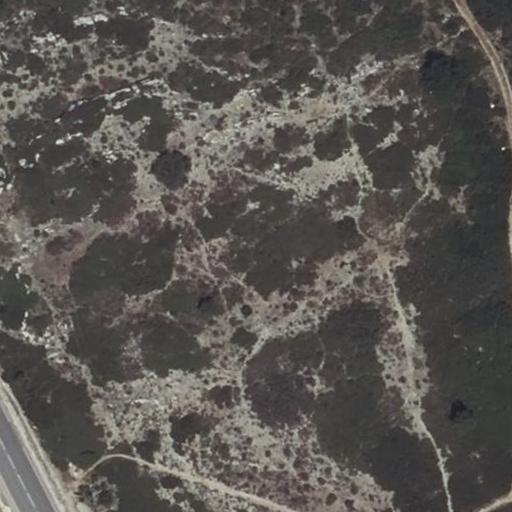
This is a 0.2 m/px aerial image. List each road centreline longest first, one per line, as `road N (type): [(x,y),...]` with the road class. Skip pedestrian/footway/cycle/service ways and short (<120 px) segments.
road 1 (track): [(285,511),(114,455),(45,511)]
road 2 (track): [(508,106),(496,49),(458,0)]
